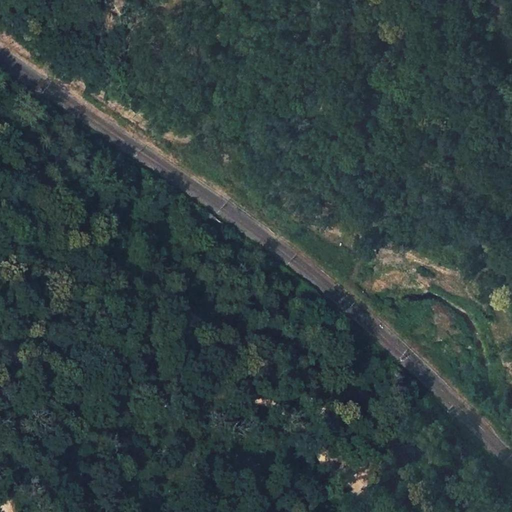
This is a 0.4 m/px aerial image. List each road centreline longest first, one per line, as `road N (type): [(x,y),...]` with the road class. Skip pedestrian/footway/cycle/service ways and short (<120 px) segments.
road 1 (track): [(511,334),(491,291),(434,255),(364,255),(116,109),(0,28)]
road 2 (track): [(355,480),(363,467),(352,441),(324,413),(91,255),(0,210)]
road 3 (track): [(108,0),(134,39),(172,58),(223,36),(262,39),(329,108),(343,104),(422,15),(464,0)]
road 4 (track): [(0,338),(63,386),(113,405),(138,409),(229,393),(262,400),(289,414),(343,480),(355,480)]
